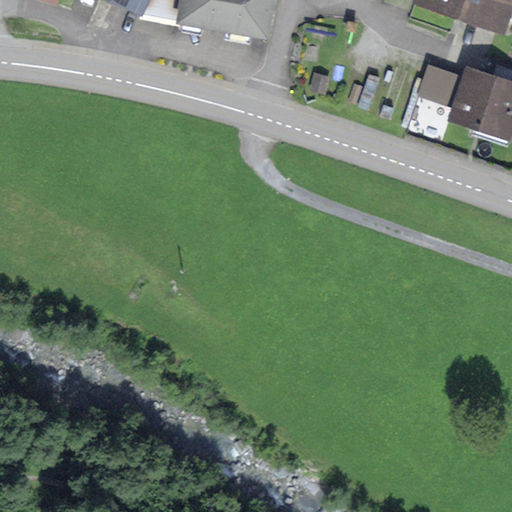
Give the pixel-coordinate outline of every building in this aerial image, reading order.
[(103,0),(143,19),(152,0),(103,0)] [(274,0),(182,0),(177,31),(268,45),(274,0)] [(511,14),(511,0),(418,0),(414,12),(502,43),(511,14)] [(453,73),(429,65),(419,96),(443,104),(453,73)] [(511,120),(511,86),(469,73),(452,127),(505,143),(511,120)]
